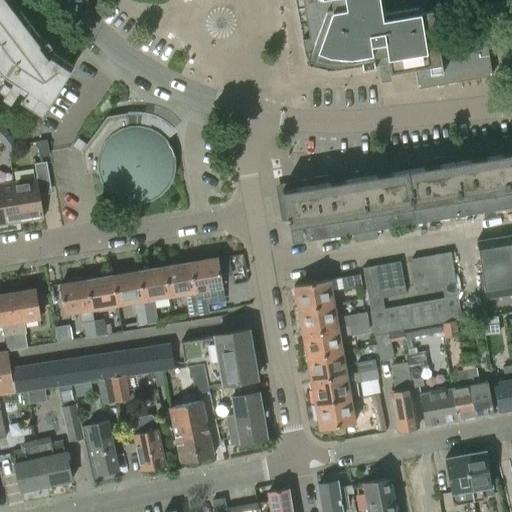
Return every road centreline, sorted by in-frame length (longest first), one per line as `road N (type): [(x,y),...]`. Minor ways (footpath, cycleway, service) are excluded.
road 1 (residential): [(511,106),(334,122),(252,116)]
road 2 (residential): [(254,213),(0,250)]
road 3 (residential): [(297,461),(254,213)]
road 4 (residential): [(63,511),(297,461)]
road 5 (residential): [(252,116),(173,88),(121,54),(64,0)]
road 6 (residential): [(511,421),(297,461)]
